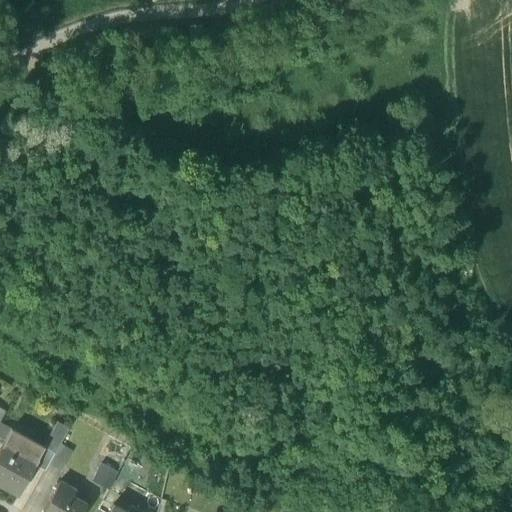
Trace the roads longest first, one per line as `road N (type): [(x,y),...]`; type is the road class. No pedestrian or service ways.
road 1 (track): [(451,168),(416,144),(382,137),(209,171),(182,165),(43,106),(10,61)]
road 2 (track): [(448,0),(449,161),(479,278),(511,322)]
road 3 (track): [(0,68),(94,22),(225,12),(260,0)]
